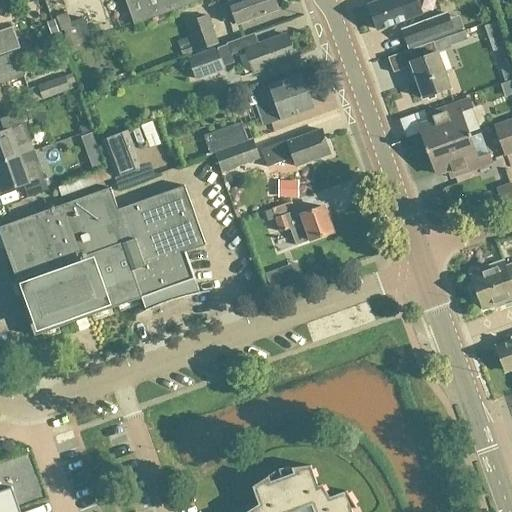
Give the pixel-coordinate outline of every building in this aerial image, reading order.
[(122,0),(132,27),(206,0),(122,0)] [(237,0),(216,8),(221,24),(232,20),(235,27),(276,12),(271,0),(237,0)] [(413,0),(386,0),(367,7),(375,32),(419,16),(413,0)] [(448,0),(451,13),(493,7),(492,0),(448,0)] [(65,14),(53,19),(59,33),(61,33),(68,51),(83,45),(76,26),(70,28),(65,14)] [(205,18),(185,25),(195,53),(216,46),(205,18)] [(425,28),(398,37),(402,51),(430,41),(425,28)] [(0,57),(18,51),(10,29),(0,32),(0,57)] [(253,35),(224,46),(224,47),(187,60),(195,81),(222,71),(221,69),(232,65),(229,57),(243,52),(252,75),(294,60),(285,36),(257,47),(253,35)] [(185,40),(176,43),(182,59),(191,55),(185,40)] [(432,44),(386,60),(392,76),(411,69),(422,101),(448,92),(432,44)] [(441,51),(446,69),(456,66),(451,48),(441,51)] [(0,102),(1,103),(0,100),(0,86),(22,78),(14,55),(0,59),(0,102)] [(75,89),(69,74),(27,92),(31,106),(75,89)] [(124,76),(93,86),(94,92),(126,82),(124,76)] [(268,89),(254,94),(266,126),(279,121),(280,122),(312,110),(300,77),(268,89)] [(424,153),(469,137),(468,135),(467,136),(459,115),(470,111),(467,102),(430,115),(432,122),(417,128),(425,150),(423,151),(424,153)] [(0,164),(17,158),(32,153),(18,115),(0,121),(0,126),(2,133),(0,134),(0,164)] [(511,154),(511,132),(508,122),(493,128),(503,157),(511,154)] [(212,155),(243,144),(238,130),(207,141),(212,155)] [(266,170),(291,160),(294,169),(328,156),(319,132),(286,144),(286,142),(259,152),(266,170)] [(139,170),(126,133),(101,142),(115,179),(139,170)] [(469,139),(469,137),(424,153),(425,155),(426,154),(435,177),(450,171),(453,178),(490,165),(487,156),(475,160),(468,139),(469,139)] [(243,144),(212,155),(219,174),(257,160),(250,142),(243,144)] [(17,158),(0,164),(0,194),(22,187),(26,199),(46,191),(35,163),(21,168),(17,158)] [(109,170),(78,182),(56,189),(59,199),(82,191),(112,180),(109,170)] [(277,183),(277,199),(297,199),(297,183),(277,183)] [(511,201),(511,194),(509,186),(496,190),(500,203),(511,201)] [(109,189),(0,228),(0,239),(15,282),(13,283),(33,338),(140,300),(145,313),(152,309),(160,306),(172,302),(183,299),(193,296),(198,295),(193,281),(193,280),(184,254),(204,247),(183,187),(117,211),(109,189)] [(290,203),(270,211),(279,235),(290,231),(296,248),(331,234),(321,209),(296,218),(294,212),(293,213),(290,203)] [(511,265),(504,268),(502,262),(480,270),(481,274),(470,278),(481,311),(493,306),(495,310),(511,303),(511,265)] [(269,291),(281,287),(291,283),(287,272),(277,276),(265,280),(269,291)] [(510,343),(495,348),(503,373),(511,370),(511,339),(510,340),(510,343)] [(349,511),(356,509),(344,493),(328,499),(320,486),(316,488),(309,467),(289,470),(292,475),(269,484),(267,478),(250,488),(257,507),(248,511),(349,511)] [(0,511),(17,511),(9,488),(0,491),(0,511)]
